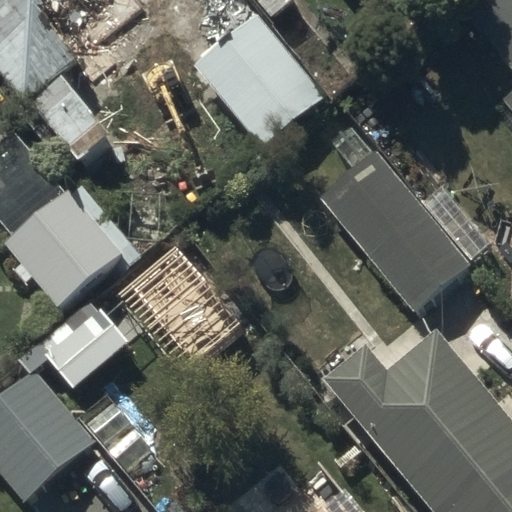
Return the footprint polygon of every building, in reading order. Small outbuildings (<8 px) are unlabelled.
[(0,0),(0,68),(28,103),(32,100),(81,160),(114,133),(64,73),(80,60),(93,77),(117,57),(104,41),(154,0),(0,0)] [(411,0),(423,15),(442,0),(411,0)] [(511,74),(511,99),(507,103),(511,108),(511,0),(466,0),(457,8),(511,74)] [(259,13),(194,63),(265,145),(327,92),(259,13)] [(338,147),(361,174),(380,159),(357,131),(338,147)] [(472,270),(380,159),(325,205),(417,315),(472,270)] [(82,191),(12,245),(29,266),(20,273),(34,290),(42,283),(65,314),(128,257),(138,270),(149,261),(126,233),(120,238),(82,191)] [(99,309),(50,350),(79,385),(128,343),(99,309)] [(511,511),(511,422),(438,337),(392,377),(369,350),(325,386),(433,511),(511,511)] [(37,369),(0,398),(0,467),(27,500),(97,442),(37,369)]
